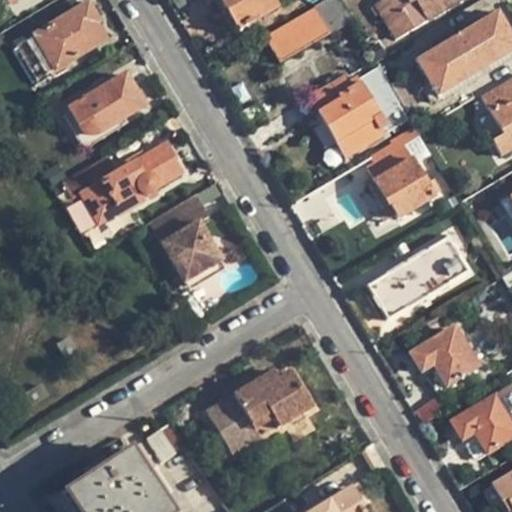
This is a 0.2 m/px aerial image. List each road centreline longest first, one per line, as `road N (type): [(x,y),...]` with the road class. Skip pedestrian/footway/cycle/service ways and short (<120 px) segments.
road 1 (residential): [(0,482),(309,288)]
road 2 (residential): [(139,0),(309,288)]
road 3 (residential): [(309,288),(441,511)]
